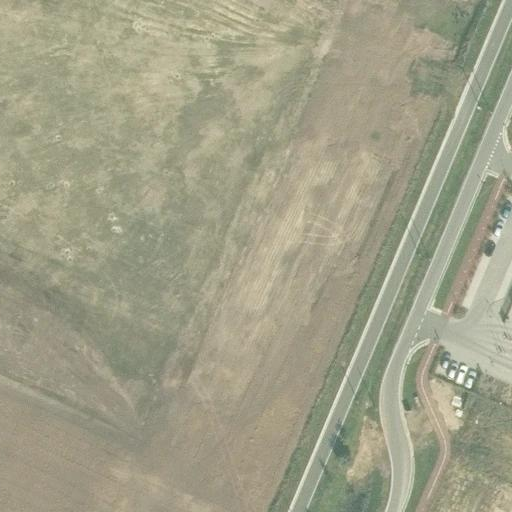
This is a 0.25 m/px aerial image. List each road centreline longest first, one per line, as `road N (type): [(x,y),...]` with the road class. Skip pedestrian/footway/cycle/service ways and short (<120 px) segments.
road 1 (unclassified): [(511,4),(301,511)]
road 2 (unclassified): [(388,511),(398,454),(387,387),(511,85)]
